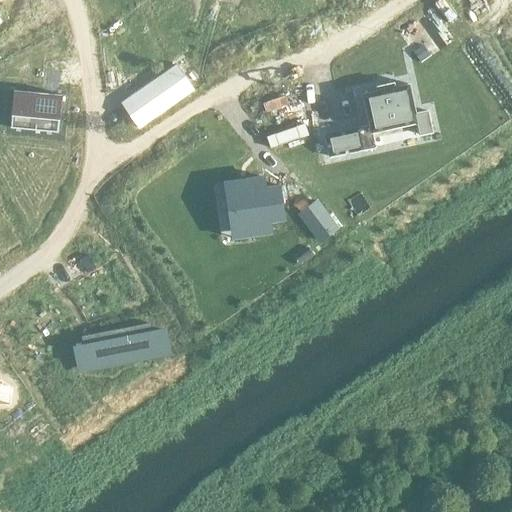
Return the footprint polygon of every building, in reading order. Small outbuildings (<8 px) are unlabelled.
[(133,49),(130,49),(133,72),(136,71),(139,71),(144,70),(147,69),(147,68),(146,67),(146,66),(146,65),(146,64),(146,63),(147,62),(147,61),(147,60),(148,59),(149,58),(150,57),(151,57),(152,56),(153,55),(155,55),(156,55),(158,55),(160,56),(161,57),(163,58),(164,59),(165,60),(167,59),(170,57),(172,55),(175,52),(177,50),(179,49),(181,47),(182,45),(184,43),(183,42),(184,40),(185,38),(186,37),(187,35),(188,33),(190,31),(191,29),(191,26),(192,24),(184,19),(184,18),(183,18),(183,17),(184,16),(191,11),(190,7),(188,5),(186,2),(183,0),(165,0),(165,1),(163,4),(161,1),(131,23),(134,41),(135,41),(137,48),(135,48),(133,49)] [(432,10),(400,33),(421,62),(453,39),(432,10)] [(369,125),(325,134),(330,157),(375,147),(372,132),(417,122),(419,134),(432,131),(428,110),(416,113),(409,83),(394,87),(393,83),(377,86),(378,90),(362,93),(369,125)] [(14,90),(10,127),(58,132),(62,95),(14,90)] [(246,188),(231,191),(233,206),(232,206),(233,212),(234,212),(236,227),(252,225),(253,234),(267,232),(264,218),(268,218),(269,221),(277,220),(277,219),(284,218),(280,186),(272,187),(272,186),(264,188),(264,191),(261,191),(259,177),(245,179),(246,188)] [(315,204),(301,214),(319,240),(333,230),(315,204)] [(75,347),(79,368),(168,351),(164,330),(152,332),(150,323),(87,336),(89,344),(75,347)] [(0,404),(11,405),(13,386),(0,378),(0,404)]
